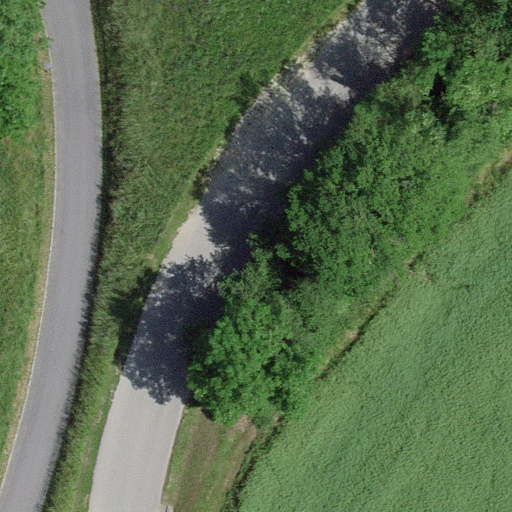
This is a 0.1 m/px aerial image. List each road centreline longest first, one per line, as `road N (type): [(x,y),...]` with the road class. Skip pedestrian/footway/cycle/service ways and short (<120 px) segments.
road 1 (unclassified): [(126,511),(165,357),(204,269),(286,152),(415,0)]
road 2 (unclassified): [(18,511),(47,414),(75,249),(79,119),(64,0)]
